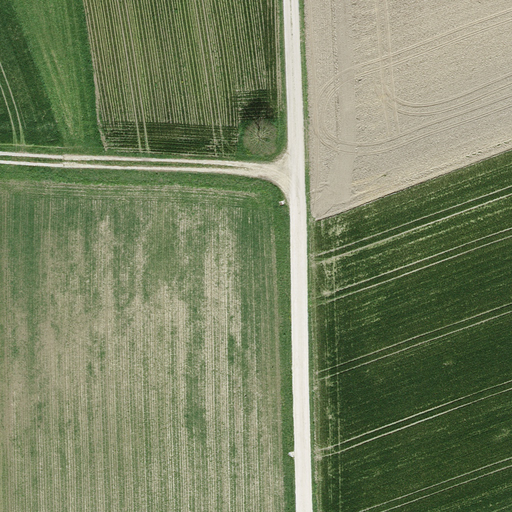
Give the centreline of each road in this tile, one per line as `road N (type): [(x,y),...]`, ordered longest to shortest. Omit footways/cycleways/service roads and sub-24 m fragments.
road 1 (track): [(305,511),(289,0)]
road 2 (track): [(0,157),(295,171)]
